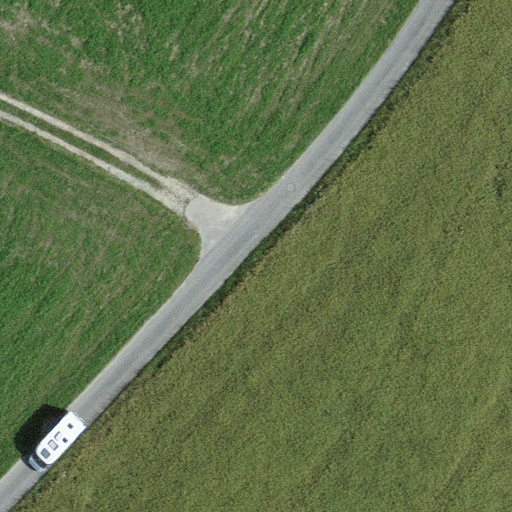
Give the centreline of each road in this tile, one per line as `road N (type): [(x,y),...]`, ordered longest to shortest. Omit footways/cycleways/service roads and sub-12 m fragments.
road 1 (unclassified): [(436,0),(351,114),(0,494)]
road 2 (track): [(0,117),(244,231)]
